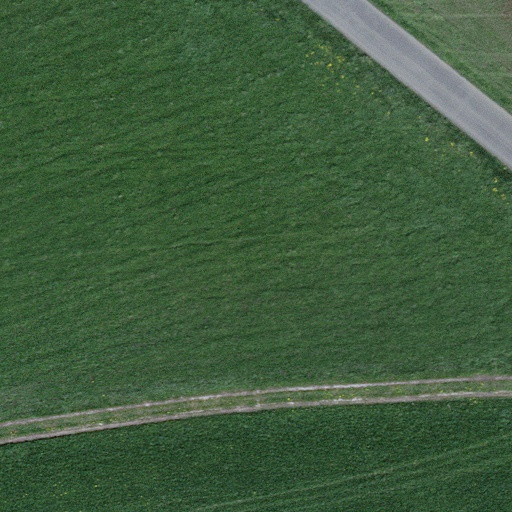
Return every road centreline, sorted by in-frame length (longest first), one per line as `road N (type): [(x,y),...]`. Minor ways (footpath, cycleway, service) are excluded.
road 1 (track): [(0,450),(156,427),(511,396)]
road 2 (unclassified): [(320,0),(511,155)]
